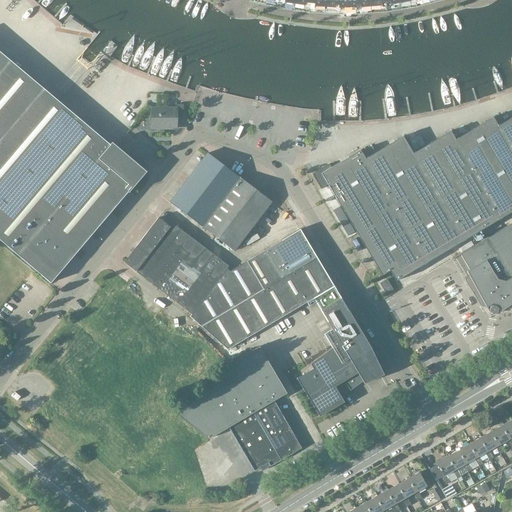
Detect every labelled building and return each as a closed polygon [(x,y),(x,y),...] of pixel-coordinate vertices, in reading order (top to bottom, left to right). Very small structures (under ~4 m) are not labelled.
[(271,0),(285,3),(320,7),(354,8),(384,6),(412,1),(417,0),(271,0)] [(0,241),(51,284),(125,196),(92,168),(111,146),(0,52),(0,241)] [(183,118),(183,105),(177,105),(177,108),(151,108),(151,130),(177,130),(177,118),(183,118)] [(396,281),(511,211),(511,118),(497,127),(492,119),(455,141),(450,132),(413,155),(403,138),(382,150),(379,144),(373,147),(370,142),(359,149),(360,151),(331,168),(329,164),(328,163),(320,168),(321,169),(312,174),(321,189),(328,185),(382,276),(390,271),(396,281)] [(112,145),(111,146),(92,168),(125,196),(145,173),(112,145)] [(202,227),(239,179),(207,154),(170,203),(202,227)] [(202,227),(209,233),(234,252),(271,203),(239,179),(202,227)] [(228,267),(173,224),(170,228),(158,219),(124,263),(191,315),(188,318),(200,327),(255,295),(239,267),(230,273),(227,270),(228,267)] [(511,222),(451,260),(456,258),(466,276),(468,275),(489,313),(490,313),(492,314),(493,314),(495,314),(495,315),(506,308),(511,309),(511,222)] [(255,294),(317,258),(299,230),(246,262),(246,263),(239,267),(255,294)] [(317,258),(255,295),(200,327),(211,336),(228,351),(307,303),(309,307),(316,303),(317,305),(320,310),(340,297),(317,258)] [(386,294),(392,290),(386,280),(380,284),(386,294)] [(363,382),(364,385),(383,375),(380,369),(386,365),(376,356),(340,297),(320,310),(332,331),(325,335),(334,349),(313,363),(315,368),(296,379),(317,415),(342,400),(334,387),(343,382),(350,391),(363,382)] [(259,347),(178,415),(207,439),(228,427),(286,394),(259,347)] [(301,448),(273,401),(228,427),(254,472),(261,468),(262,470),(270,466),(270,467),(301,448)] [(511,421),(501,427),(508,440),(507,441),(511,448),(511,447),(511,441),(511,439),(511,438),(511,421)] [(508,440),(501,427),(489,433),(497,447),(496,448),(499,455),(504,452),(500,445),(507,441),(508,440)] [(497,447),(489,433),(479,439),(487,452),(485,453),(489,460),(493,458),(489,451),(496,448),(497,447)] [(474,460),(478,466),(482,464),(478,457),(485,453),(487,452),(479,439),(468,445),(476,459),(474,460)] [(476,459),(468,445),(457,451),(465,465),(464,466),(468,473),(472,471),(468,463),(474,460),(476,459)] [(465,465),(457,451),(446,458),(454,471),(452,472),(456,479),(457,479),(460,477),(461,477),(457,470),(464,466),(465,465)] [(454,471),(446,458),(436,464),(443,476),(441,477),(446,485),(456,479),(452,472),(454,471)] [(511,471),(510,468),(503,471),(506,478),(511,474),(511,471)] [(418,473),(407,479),(415,493),(413,494),(417,501),(421,498),(417,491),(426,487),(418,473)] [(415,493),(407,479),(396,486),(404,499),(402,500),(406,507),(410,505),(406,498),(413,494),(415,493)] [(476,488),(480,495),(489,490),(485,483),(476,488)] [(455,494),(450,485),(445,488),(445,489),(442,491),(446,499),(450,497),(455,494)] [(396,486),(385,492),(393,505),(392,506),(394,511),(400,511),(396,504),(402,500),(404,499),(396,486)] [(443,498),(436,487),(431,490),(437,502),(443,498)] [(393,505),(385,492),(375,498),(382,511),(381,511),(386,511),(385,510),(392,506),(393,505)] [(381,511),(382,511),(375,498),(364,504),(368,511),(381,511)]
